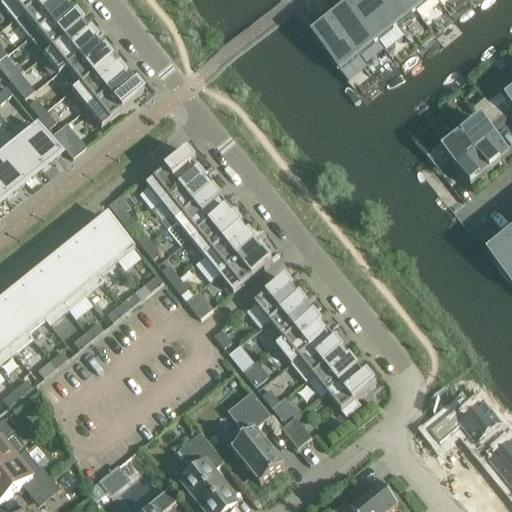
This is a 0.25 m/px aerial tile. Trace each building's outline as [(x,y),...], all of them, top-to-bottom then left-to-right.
[(6,0),(0,5),(14,23),(42,0),(6,0)] [(65,10),(59,2),(60,1),(58,0),(42,0),(14,23),(28,41),(67,10),(66,9),(65,10)] [(361,0),(350,9),(379,44),(397,29),(374,0),(361,0)] [(374,0),(397,29),(416,14),(404,0),(374,0)] [(404,0),(416,14),(433,0),(404,0)] [(343,15),(332,24),(360,59),(379,44),(350,9),(348,6),(341,12),(343,15)] [(28,41),(42,58),(81,27),(73,18),(72,18),(66,11),(67,10),(28,41)] [(332,24),(312,40),(341,75),(360,59),(332,24)] [(42,58),(56,76),(95,45),(87,35),(87,36),(80,29),(81,28),(81,27),(42,58)] [(70,93),(71,94),(109,63),(102,53),(101,54),(95,46),(96,46),(95,45),(56,76),(57,77),(64,71),(78,87),(70,93)] [(71,94),(85,112),(124,81),(116,71),(115,72),(109,64),(110,63),(109,63),(71,94)] [(0,72),(0,73),(9,85),(17,79),(7,67),(0,72)] [(17,79),(9,85),(10,86),(19,97),(23,102),(31,96),(27,91),(17,79)] [(85,112),(100,130),(142,96),(133,86),(129,89),(123,82),(124,81),(85,112)] [(6,90),(0,94),(0,107),(12,98),(6,90)] [(511,111),(511,99),(494,113),(500,120),(511,111)] [(45,114),(36,102),(28,108),(38,120),(45,114)] [(500,120),(494,113),(485,102),(473,112),(482,123),(463,139),(491,174),(511,158),(488,129),(500,120)] [(48,133),(55,127),(45,114),(38,120),(48,133)] [(36,128),(18,143),(41,172),(60,157),(36,128)] [(52,138),(72,162),(79,156),(60,132),(52,138)] [(427,159),(436,171),(448,161),(471,190),(491,174),(463,139),(458,133),(427,159)] [(0,156),(24,186),(41,172),(18,143),(1,157),(0,156)] [(162,207),(201,176),(200,175),(199,176),(193,168),(197,165),(189,155),(147,188),(162,207)] [(0,156),(0,193),(6,200),(24,186),(0,156)] [(176,225),(215,194),(214,193),(214,194),(207,186),(208,185),(201,176),(162,207),(176,225)] [(191,242),(229,211),(228,211),(222,204),(223,203),(215,194),(176,225),(191,242)] [(205,260),(244,229),(236,219),(235,220),(229,213),(230,212),(229,211),(191,242),(205,260)] [(137,227),(127,215),(119,221),(129,233),(137,227)] [(94,237),(117,266),(136,251),(112,222),(94,237)] [(243,230),(244,230),(244,229),(205,260),(219,278),(258,247),(250,237),(249,238),(243,230)] [(153,264),(161,257),(141,233),(134,239),(153,264)] [(94,237),(76,251),(104,286),(105,286),(100,280),(117,266),(94,237)] [(511,287),(511,247),(507,241),(487,257),(511,287)] [(258,248),(258,247),(219,278),(234,296),(273,265),(265,255),(264,256),(258,248)] [(86,300),(104,286),(76,251),(58,266),(86,300)] [(58,266),(40,280),(69,315),(86,300),(58,266)] [(182,299),(189,293),(170,268),(162,274),(182,299)] [(164,286),(158,278),(146,288),(152,296),(164,286)] [(51,329),(69,315),(40,280),(23,294),(51,329)] [(295,293),(287,282),(255,307),(270,326),(301,301),(301,300),(300,301),(294,293),(295,293)] [(34,343),(29,337),(46,324),(50,329),(51,329),(23,294),(5,309),(33,343),(34,343)] [(136,296),(122,308),(128,315),(142,304),(136,296)] [(314,319),(308,311),(309,310),(301,301),(270,326),(284,343),(277,349),(316,318),(315,318),(314,319)] [(201,323),(209,317),(199,305),(191,311),(201,323)] [(122,308),(108,319),(114,327),(128,315),(122,308)] [(0,312),(0,338),(15,358),(33,343),(5,309),(0,312)] [(329,336),(323,329),(323,328),(316,318),(277,349),(291,367),(330,336),(329,336)] [(92,344),(105,334),(98,326),(86,336),(92,344)] [(225,352),(232,346),(222,334),(215,340),(225,352)] [(86,336),(74,346),(80,354),(92,344),(86,336)] [(336,345),(330,338),(331,337),(330,336),(291,367),(306,385),(344,354),(337,344),(336,345)] [(0,338),(0,369),(15,358),(0,338)] [(358,373),(356,371),(357,370),(351,362),(350,363),(344,355),(345,355),(344,354),(306,385),(306,386),(314,380),(327,397),(358,373)] [(63,355),(50,365),(57,373),(69,363),(63,355)] [(251,370),(242,358),(234,364),(244,376),(251,370)] [(57,373),(50,365),(38,375),(45,382),(57,373)] [(244,376),(254,388),(261,382),(251,370),(244,376)] [(327,397),(347,421),(362,410),(357,404),(377,388),(368,377),(364,381),(358,373),(327,397)] [(27,384),(15,394),(21,401),(33,391),(27,384)] [(280,406),(270,393),(263,400),(273,412),(280,406)] [(21,401),(15,394),(3,403),(9,411),(21,401)] [(261,489),(285,469),(256,433),(272,420),(252,396),(228,416),(242,433),(227,446),(261,489)] [(290,418),(280,406),(273,412),(282,424),(290,418)] [(462,409),(429,435),(440,448),(461,431),(476,450),(502,429),(485,409),(471,420),(462,409)] [(282,433),(298,453),(312,442),(296,422),(282,433)] [(17,461),(3,443),(13,435),(4,424),(0,426),(0,475),(27,454),(26,454),(17,461)] [(191,499),(192,498),(203,511),(234,511),(234,510),(239,506),(214,475),(224,467),(200,438),(178,455),(195,476),(183,486),(186,490),(184,491),(191,499)] [(511,448),(490,467),(506,486),(511,481),(511,448)] [(41,472),(27,454),(0,475),(0,507),(23,489),(31,499),(52,482),(43,471),(41,472)] [(448,456),(439,463),(447,473),(456,466),(448,456)] [(74,481),(80,481),(83,479),(76,464),(66,471),(74,481)] [(114,505),(113,506),(118,511),(124,511),(155,489),(143,474),(134,480),(125,468),(100,487),(114,505)] [(52,482),(31,499),(40,510),(61,494),(52,482)] [(99,487),(90,494),(95,505),(107,496),(99,487)] [(395,511),(399,509),(382,489),(352,511),(350,511),(346,506),(347,506),(346,505),(337,511),(395,511)] [(166,511),(179,502),(170,490),(147,509),(149,511),(166,511)] [(493,497),(485,503),(492,511),(494,511),(501,506),(493,497)] [(492,511),(485,503),(477,510),(478,511),(492,511)]
